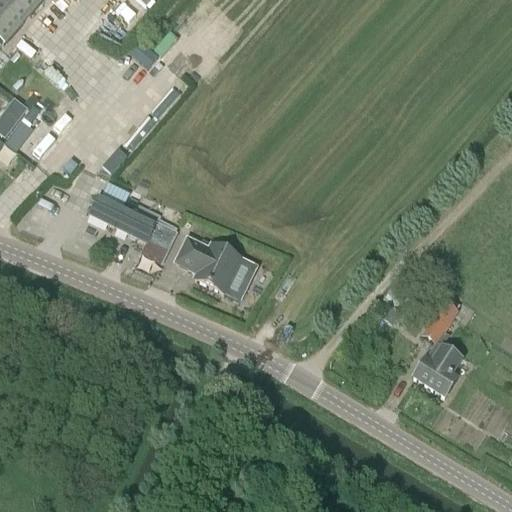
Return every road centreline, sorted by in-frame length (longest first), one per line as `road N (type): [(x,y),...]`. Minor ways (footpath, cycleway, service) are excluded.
road 1 (unclassified): [(0,247),(300,379),(511,509)]
road 2 (track): [(300,379),(369,297),(511,159)]
road 3 (track): [(222,386),(162,511)]
